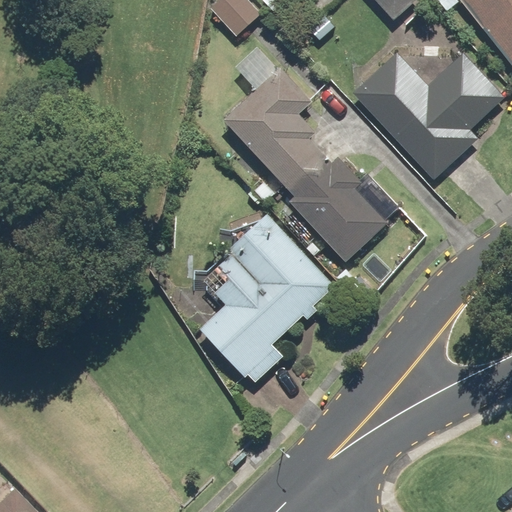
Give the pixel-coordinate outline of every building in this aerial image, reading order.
[(251,0),(217,0),(209,8),(239,40),(266,16),(251,0)] [(376,0),(392,17),(409,0),(376,0)] [(511,0),(464,0),(511,61),(511,0)] [(464,56),(430,90),(398,55),(355,94),(435,179),(477,140),(469,131),(504,97),(464,56)] [(314,100),(283,66),(225,119),(297,197),(292,201),(348,262),(390,224),(293,119),(314,100)] [(208,283),(233,308),(208,334),(248,374),(338,284),(308,255),(309,254),(273,218),(208,283)] [(40,511),(18,490),(0,508),(0,511),(40,511)]
